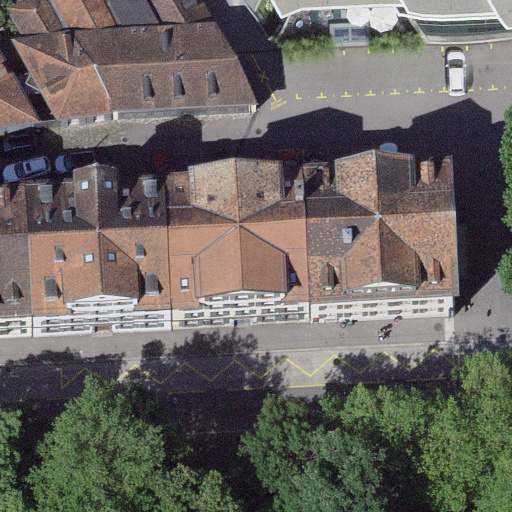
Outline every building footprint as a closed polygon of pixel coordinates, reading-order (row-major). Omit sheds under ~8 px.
[(102,0),(52,0),(44,5),(48,12),(72,51),(130,49),(102,0)] [(203,0),(132,0),(153,49),(221,47),(203,0)] [(511,0),(273,0),(276,3),(295,1),(272,46),(411,34),(420,49),(511,40),(511,0)] [(72,51),(48,12),(10,27),(21,57),(12,59),(54,137),(116,137),(72,51)] [(130,49),(72,51),(116,137),(260,130),(221,47),(153,49),(130,49)] [(0,145),(42,140),(0,69),(0,145)] [(447,195),(293,203),(300,328),(454,320),(447,195)] [(293,203),(157,211),(164,335),(300,328),(293,203)] [(157,211),(21,218),(27,342),(164,335),(157,211)] [(21,218),(0,218),(0,343),(27,342),(21,218)]
